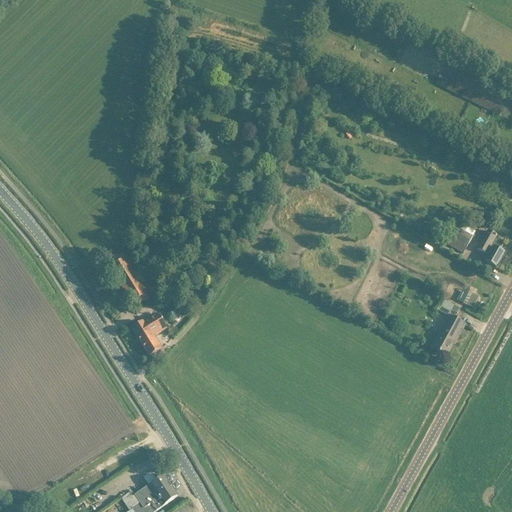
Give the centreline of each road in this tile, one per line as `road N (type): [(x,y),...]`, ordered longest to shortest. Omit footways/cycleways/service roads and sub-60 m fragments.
road 1 (tertiary): [(210,511),(91,314),(0,193)]
road 2 (tertiary): [(390,511),(511,285)]
